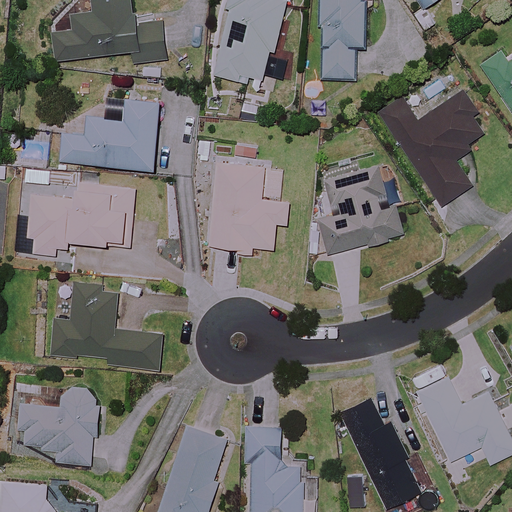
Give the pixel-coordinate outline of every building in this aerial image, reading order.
[(139,25),(136,0),(95,0),(97,13),(74,15),(75,31),(55,33),(58,61),(135,52),(136,63),(172,59),(168,22),(139,25)] [(277,51),(289,0),(231,0),(229,9),(232,10),(216,75),(239,80),(240,74),(254,77),(251,89),(263,92),(273,50),(277,51)] [(363,0),(321,0),(322,27),(324,27),(324,78),(358,79),(358,46),(368,46),(368,18),(364,17),(363,0)] [(419,0),(425,9),(416,14),(427,32),(438,25),(428,9),(441,0),(419,0)] [(511,61),(511,62),(504,51),(483,65),(511,107),(511,61)] [(474,184),(458,160),(472,150),(469,145),(489,131),(463,93),(421,121),(405,97),(381,113),(443,205),(474,184)] [(162,102),(131,99),(129,120),(90,116),(88,135),(66,133),(64,161),(156,169),(162,102)] [(220,163),(212,246),(239,249),(238,254),(254,256),(255,248),(275,250),(278,223),(288,224),(290,202),(265,200),(268,168),(220,163)] [(390,193),(383,164),(327,178),(336,215),(321,219),(330,255),(407,236),(400,206),(382,210),(379,195),(390,193)] [(140,188),(81,183),(79,198),(33,194),(30,237),(37,238),(36,253),(57,255),(58,247),(72,249),(73,241),(135,246),(140,188)] [(122,284),(76,280),(74,320),(55,319),(53,354),(110,358),(110,365),(163,368),(166,333),(119,330),(122,284)] [(465,405),(452,376),(419,392),(453,462),(484,446),(493,464),(511,454),(511,438),(490,393),(465,405)] [(106,389),(65,387),(64,406),(23,404),(22,430),(29,431),(28,447),(58,448),(58,462),(95,464),(96,435),(104,435),(106,389)] [(387,425),(375,400),(344,414),(388,509),(423,493),(406,457),(409,455),(394,422),(387,425)] [(229,439),(190,426),(160,511),(211,511),(222,482),(215,480),(229,439)] [(284,465),(286,428),(249,426),(247,462),(255,463),(253,511),(318,511),(319,499),(305,498),(307,466),(284,465)] [(61,511),(49,495),(50,484),(4,480),(1,511),(61,511)]
